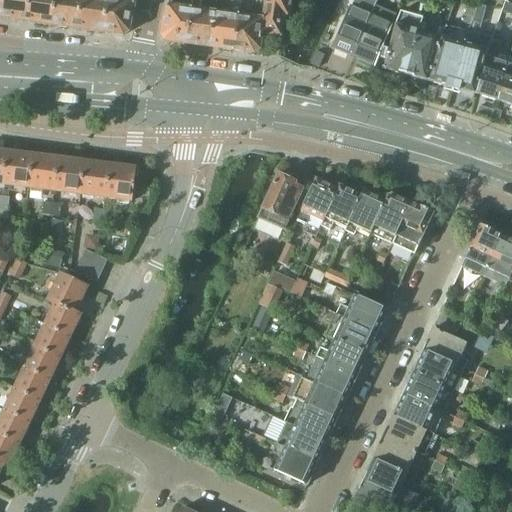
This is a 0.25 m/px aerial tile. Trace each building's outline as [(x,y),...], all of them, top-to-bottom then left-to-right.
[(3,0),(1,19),(26,23),(29,0),(3,0)] [(29,0),(26,23),(52,26),(55,0),(29,0)] [(78,30),(81,0),(55,0),(52,26),(78,30)] [(81,0),(78,30),(103,33),(107,0),(81,0)] [(136,0),(107,0),(103,33),(123,36),(129,32),(136,0)] [(186,44),(192,0),(168,0),(161,36),(164,41),(186,44)] [(210,48),(214,18),(215,11),(217,0),(214,0),(192,0),(186,44),(210,48)] [(215,11),(214,18),(210,48),(231,51),(236,0),(227,0),(226,13),(215,11)] [(245,0),(236,0),(231,51),(255,54),(260,51),(262,33),(263,33),(267,0),(261,0),(261,2),(245,0)] [(291,22),(294,0),(267,0),(263,33),(282,36),(284,21),(291,22)] [(354,57),(375,6),(360,0),(356,0),(352,8),(351,7),(333,50),(349,57),(350,56),(354,57)] [(511,4),(505,2),(502,12),(511,15),(511,4)] [(406,76),(422,20),(427,7),(421,5),(417,16),(400,12),(383,70),(406,76)] [(375,6),(354,57),(358,59),(358,60),(374,67),(396,14),(375,6)] [(479,34),(486,8),(478,6),(477,10),(476,9),(473,21),(469,31),(452,89),(460,91),(460,90),(476,95),(493,38),(479,34)] [(469,31),(473,21),(476,9),(469,7),(467,10),(462,22),(460,21),(457,28),(445,26),(429,82),(445,86),(444,87),(452,89),(469,31)] [(422,20),(406,76),(429,82),(445,26),(422,20)] [(493,38),(476,95),(496,102),(511,46),(493,40),(493,39),(493,38)] [(511,106),(511,58),(508,57),(496,102),(511,106)] [(32,155),(6,151),(2,185),(28,188),(32,155)] [(58,158),(32,155),(28,188),(54,192),(58,158)] [(84,161),(58,158),(54,192),(79,195),(84,161)] [(109,165),(84,161),(79,195),(105,199),(109,165)] [(136,168),(109,165),(105,199),(132,202),(134,185),(137,185),(138,175),(136,174),(136,168)] [(277,241),(302,190),(294,186),(296,183),(295,183),(293,178),(285,174),(280,176),(279,175),(254,230),(277,241)] [(323,223),(340,187),(327,181),(323,183),(315,179),(297,220),(307,225),(310,217),(323,223)] [(340,187),(323,223),(321,228),(330,232),(334,224),(347,230),(364,192),(351,187),(347,188),(346,190),(340,187)] [(371,235),(387,197),(376,193),(371,195),(364,192),(347,230),(345,233),(354,237),(357,229),(371,235)] [(391,196),(388,197),(374,229),(386,233),(383,241),(393,245),(411,205),(391,196)] [(10,198),(0,197),(0,200),(0,210),(8,211),(10,198)] [(51,217),(52,203),(43,202),(41,216),(51,217)] [(52,203),(51,217),(60,218),(61,205),(52,203)] [(418,208),(411,205),(393,245),(415,255),(433,216),(431,210),(423,206),(418,208)] [(102,224),(104,210),(95,209),(93,223),(102,224)] [(104,210),(102,224),(111,225),(113,211),(104,210)] [(485,279),(504,237),(496,233),(495,229),(485,224),(480,226),(465,260),(462,267),(485,279)] [(100,251),(102,237),(87,235),(86,249),(100,251)] [(511,276),(511,238),(511,239),(510,240),(504,237),(485,279),(507,289),(511,276)] [(316,254),(322,241),(315,238),(310,248),(311,248),(310,251),(316,254)] [(54,240),(51,249),(58,252),(61,242),(54,240)] [(295,248),(286,244),(285,243),(275,264),(285,268),(295,248)] [(60,266),(64,254),(58,252),(51,249),(50,249),(45,262),(60,266)] [(85,251),(80,262),(102,273),(107,261),(85,251)] [(0,254),(0,271),(3,273),(11,259),(0,254)] [(20,281),(27,265),(28,264),(18,259),(10,276),(20,281)] [(102,273),(80,262),(75,273),(97,283),(102,273)] [(350,279),(328,270),(325,277),(346,287),(350,279)] [(274,272),(269,283),(291,293),(296,282),(274,272)] [(54,302),(76,313),(89,286),(88,286),(87,287),(60,274),(46,302),(52,305),(54,302)] [(306,283),(298,279),(292,294),(301,297),(306,283)] [(363,284),(353,279),(348,288),(359,293),(363,284)] [(274,312),(283,291),(270,285),(266,295),(270,296),(265,307),(274,312)] [(390,308),(395,297),(374,288),(369,300),(390,308)] [(12,297),(1,292),(0,295),(0,300),(8,304),(12,297)] [(480,292),(476,301),(482,304),(486,295),(480,292)] [(506,306),(510,295),(502,292),(498,303),(506,306)] [(353,296),(343,319),(378,335),(382,326),(388,312),(353,296)] [(52,305),(44,322),(72,335),(82,316),(76,313),(54,302),(52,305)] [(326,310),(316,305),(313,313),(322,317),(326,310)] [(263,334),(272,312),(262,308),(253,330),(263,334)] [(441,313),(436,325),(457,335),(462,323),(441,313)] [(378,335),(343,319),(333,341),(367,356),(374,342),(375,343),(378,335)] [(44,322),(34,343),(62,357),(72,335),(44,322)] [(422,352),(464,371),(468,361),(461,358),(466,346),(473,349),(479,336),(464,329),(459,341),(434,330),(427,343),(426,343),(422,352)] [(333,341),(323,362),(358,378),(362,369),(361,369),(367,356),(333,341)] [(296,349),(306,353),(309,346),(299,342),(296,349)] [(62,357),(34,343),(24,365),(52,378),(62,357)] [(306,353),(296,349),(293,356),(302,361),(306,353)] [(243,352),(239,360),(249,364),(253,356),(243,352)] [(420,360),(413,374),(447,389),(454,392),(464,371),(422,352),(419,360),(420,360)] [(323,362),(313,384),(347,400),(353,385),(354,386),(358,378),(323,362)] [(24,365),(14,386),(42,400),(52,378),(24,365)] [(478,367),(475,376),(484,380),(488,372),(478,367)] [(447,389),(413,374),(407,387),(406,386),(402,395),(444,414),(454,392),(447,389)] [(484,380),(475,376),(471,382),(481,387),(484,380)] [(493,384),(484,380),(481,387),(490,391),(493,384)] [(347,400),(313,384),(303,406),(337,422),(342,413),(341,412),(347,400)] [(280,385),(277,392),(286,397),(290,389),(280,385)] [(14,386),(3,408),(32,421),(42,400),(14,386)] [(283,404),(286,397),(277,392),(273,400),(283,404)] [(221,395),(212,416),(222,420),(231,399),(221,395)] [(400,403),(393,418),(427,433),(434,436),(444,414),(402,395),(399,403),(400,403)] [(337,422),(303,406),(293,427),(326,443),(333,429),(334,429),(337,422)] [(32,421),(3,408),(0,415),(0,432),(21,443),(32,421)] [(455,419),(464,423),(468,414),(459,410),(455,419)] [(386,430),(382,439),(424,458),(434,436),(427,433),(393,418),(387,430),(386,430)] [(464,423),(455,419),(452,426),(461,430),(464,423)] [(293,427),(283,449),(317,465),(321,456),(320,456),(326,443),(293,427)] [(0,432),(0,458),(6,462),(5,464),(10,466),(21,443),(0,432)] [(257,437),(254,443),(263,447),(265,441),(257,437)] [(380,447),(373,460),(407,476),(413,462),(420,466),(424,458),(382,439),(379,447),(380,447)] [(478,443),(473,452),(483,457),(488,448),(478,443)] [(317,465),(283,449),(273,471),(306,486),(313,472),(317,465)] [(439,453),(435,461),(445,466),(449,457),(439,453)] [(407,476),(373,460),(362,482),(415,506),(420,497),(401,488),(407,476)] [(445,466),(435,461),(431,470),(441,474),(445,466)] [(463,467),(460,474),(461,474),(472,479),(475,473),(463,467)] [(472,479),(461,474),(451,494),(462,500),(473,480),(472,479)] [(422,511),(424,510),(415,506),(362,482),(359,490),(353,504),(370,511),(389,511),(392,507),(403,511),(422,511)] [(431,502),(420,497),(415,506),(424,510),(427,511),(431,502)]
